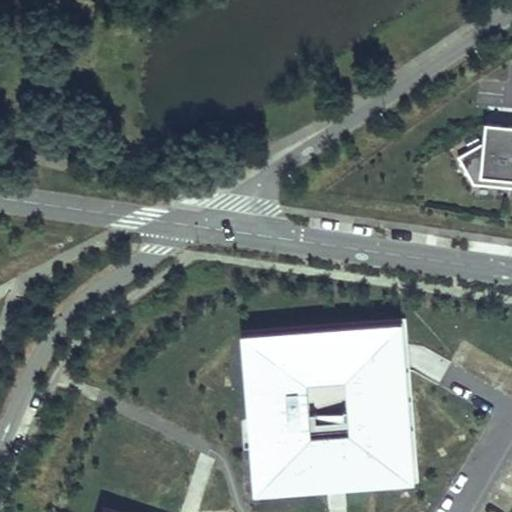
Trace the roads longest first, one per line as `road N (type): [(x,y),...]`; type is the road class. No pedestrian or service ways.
road 1 (residential): [(196,223),(511,8)]
road 2 (residential): [(511,265),(196,223)]
road 3 (residential): [(0,448),(43,355),(102,291),(196,223)]
road 4 (residential): [(196,223),(0,193)]
